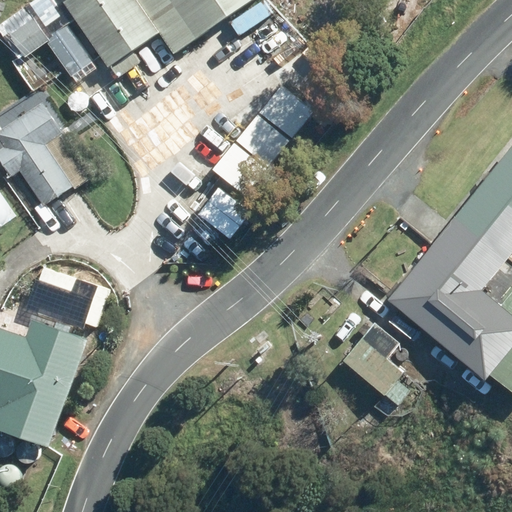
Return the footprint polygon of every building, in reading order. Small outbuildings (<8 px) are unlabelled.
[(71,0),(69,2),(114,68),(165,34),(179,55),(259,0),(71,0)] [(70,24),(49,39),(75,77),(97,63),(70,24)] [(25,171),(48,207),(77,188),(50,145),(67,134),(48,105),(0,135),(0,152),(16,177),(25,171)] [(252,145),(235,131),(216,153),(233,168),(252,145)] [(511,152),(393,301),(493,381),(497,376),(511,387),(511,152)] [(43,306),(68,315),(77,292),(80,284),(62,278),(55,299),(23,287),(15,308),(39,317),(43,306)] [(0,428),(57,447),(93,339),(36,320),(31,336),(0,326),(0,406),(7,409),(0,428)] [(410,372),(392,357),(403,344),(378,324),(347,362),(400,406),(413,390),(402,381),(410,372)] [(18,453),(19,453),(19,454),(19,455),(19,456),(20,457),(20,458),(20,459),(21,460),(21,461),(22,461),(23,462),(24,463),(25,464),(26,464),(27,464),(28,465),(29,465),(30,465),(31,465),(32,465),(33,465),(34,465),(35,464),(36,464),(37,464),(38,463),(39,463),(40,462),(40,461),(41,461),(41,460),(42,459),(42,458),(43,457),(43,456),(44,455),(44,454),(44,453),(44,452),(43,450),(43,449),(43,448),(42,447),(42,446),(41,445),(40,444),(39,444),(39,443),(38,442),(37,442),(35,441),(34,441),(33,441),(32,440),(31,440),(30,441),(29,441),(27,441),(26,441),(25,442),(24,443),(23,443),(22,444),(22,445),(21,446),(20,447),(20,446),(20,444),(20,443),(19,442),(19,441),(19,440),(18,439),(17,438),(17,437),(16,436),(15,435),(14,435),(13,434),(12,434),(11,433),(10,433),(9,433),(8,433),(7,432),(5,433),(4,433),(3,433),(2,433),(1,434),(0,434),(0,456),(0,457),(1,458),(2,458),(3,458),(4,459),(5,459),(6,459),(7,459),(8,459),(9,459),(10,459),(11,458),(12,458),(13,458),(14,457),(15,457),(16,456),(17,455),(17,454),(18,454),(18,453)]
